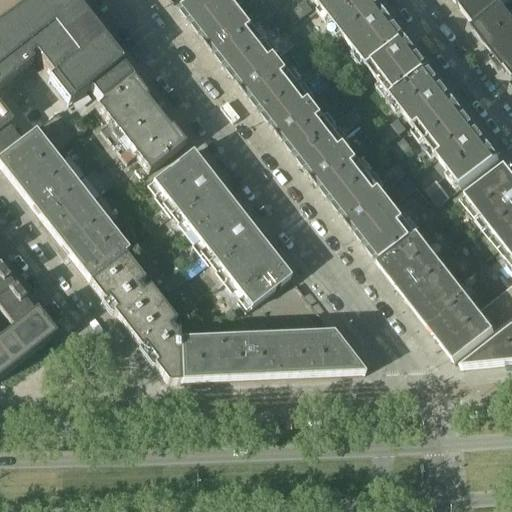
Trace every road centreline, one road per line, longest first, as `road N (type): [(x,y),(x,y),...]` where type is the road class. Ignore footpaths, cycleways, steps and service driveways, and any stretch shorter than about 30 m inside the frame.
road 1 (residential): [(394,351),(120,0)]
road 2 (secondary): [(380,450),(0,462)]
road 3 (residential): [(381,411),(128,419)]
road 4 (residential): [(0,221),(116,373),(128,419)]
road 5 (residential): [(407,0),(511,134)]
road 6 (secondary): [(219,511),(377,505)]
road 7 (residential): [(128,419),(0,423)]
